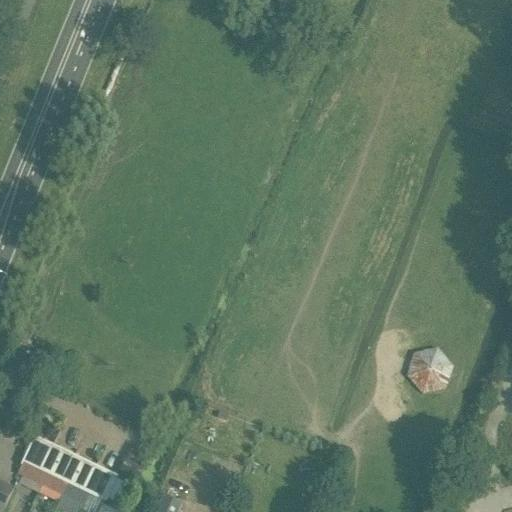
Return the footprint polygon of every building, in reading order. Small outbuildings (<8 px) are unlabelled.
[(422,397),(446,393),(453,370),(438,351),(414,355),(406,378),(422,397)] [(34,439),(22,465),(26,467),(40,474),(52,448),(34,439)] [(52,448),(40,474),(48,478),(61,484),(74,458),(52,448)] [(74,458),(61,484),(68,487),(83,494),(95,469),(74,458)] [(95,469),(83,494),(88,497),(105,505),(112,489),(114,487),(132,496),(142,474),(123,465),(116,479),(95,469)] [(26,467),(21,478),(43,488),(48,478),(40,474),(26,467)] [(48,478),(43,488),(63,497),(68,487),(61,484),(48,478)] [(0,511),(4,511),(14,493),(0,486),(0,511)] [(68,487),(63,497),(83,507),(88,497),(83,494),(68,487)] [(177,511),(180,507),(161,499),(155,511),(177,511)]
